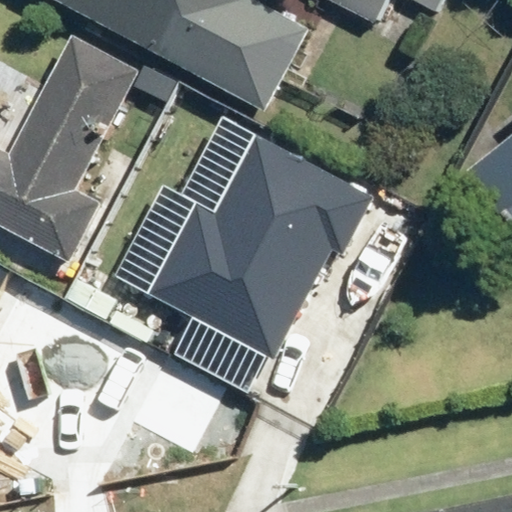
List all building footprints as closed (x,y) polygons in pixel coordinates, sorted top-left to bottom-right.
[(79,0),(282,109),(327,25),(280,0),(79,0)] [(397,0),(346,0),(386,21),(397,0)] [(0,214),(86,260),(119,199),(93,186),(157,67),(89,30),(25,149),(0,135),(0,214)] [(207,201),(165,285),(289,348),(343,243),(356,250),(384,193),(262,131),(223,209),(207,201)] [(511,143),(484,166),(511,201),(511,143)] [(148,422),(130,333),(53,349),(70,438),(148,422)]
